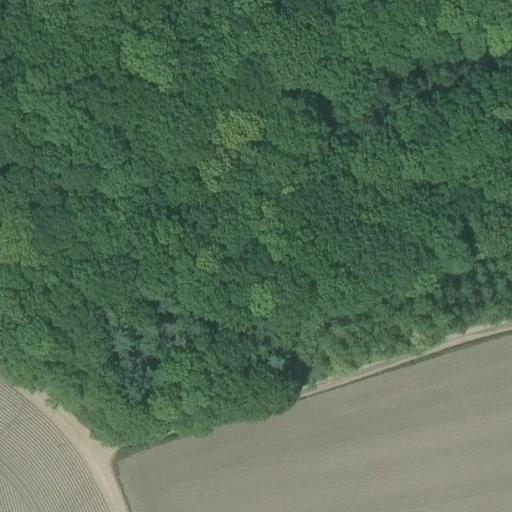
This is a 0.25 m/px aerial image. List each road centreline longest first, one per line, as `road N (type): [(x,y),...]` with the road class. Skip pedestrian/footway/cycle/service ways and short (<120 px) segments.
road 1 (track): [(511,323),(96,448)]
road 2 (track): [(0,362),(96,448)]
